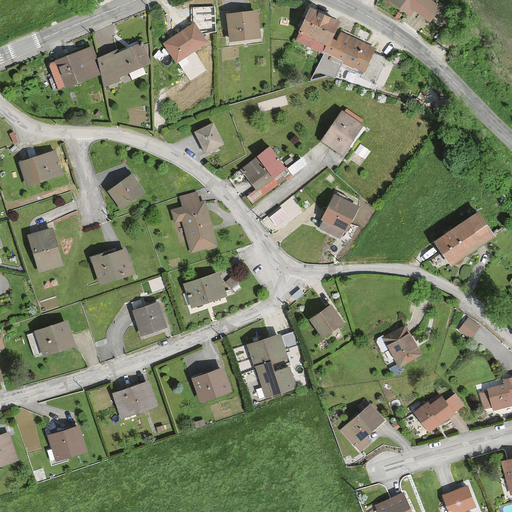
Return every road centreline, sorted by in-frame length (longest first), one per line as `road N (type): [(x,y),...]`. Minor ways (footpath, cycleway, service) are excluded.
road 1 (residential): [(0,400),(132,363),(265,305),(291,274)]
road 2 (residential): [(291,274),(211,180),(141,138),(80,133)]
road 3 (residential): [(511,337),(444,284),(405,270),(291,274)]
road 4 (tertiary): [(511,139),(420,51),(336,0)]
road 5 (tertiary): [(135,0),(0,54)]
road 6 (residential): [(380,468),(511,431)]
